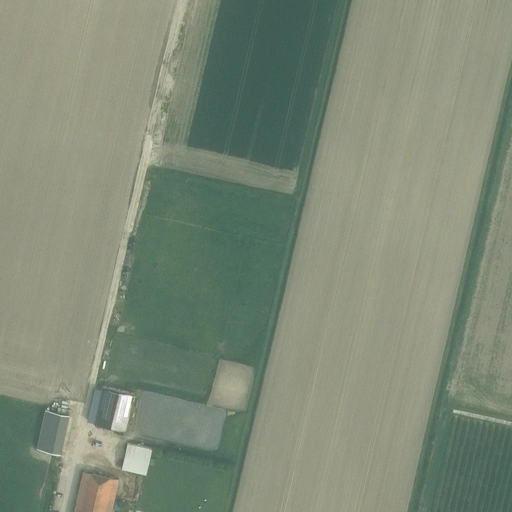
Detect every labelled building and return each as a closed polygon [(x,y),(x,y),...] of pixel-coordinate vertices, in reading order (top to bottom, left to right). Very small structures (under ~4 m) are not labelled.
[(95,388),(87,421),(125,430),(134,393),(124,390),(104,385),(103,385),(102,389),(95,388)] [(36,448),(60,453),(68,415),(44,410),(36,448)] [(144,472),(146,473),(151,451),(152,447),(131,442),(127,442),(121,467),(144,472)] [(111,511),(119,478),(83,469),(72,511),(111,511)] [(115,501),(113,510),(122,511),(123,511),(125,504),(115,501)]
